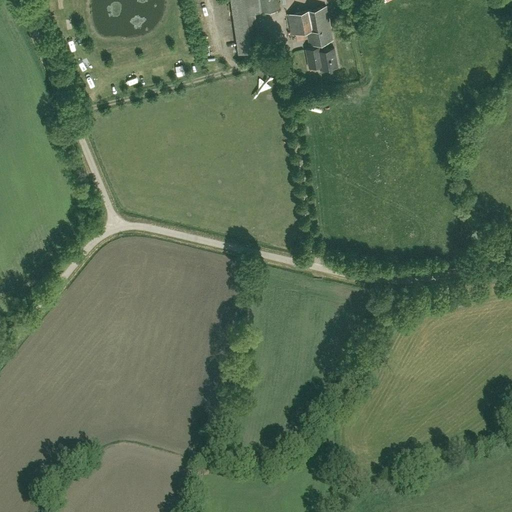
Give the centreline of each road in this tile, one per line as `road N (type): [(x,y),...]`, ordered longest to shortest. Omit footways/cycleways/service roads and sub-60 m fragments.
road 1 (unclassified): [(117,227),(377,279),(511,262)]
road 2 (unclassified): [(117,227),(19,0)]
road 3 (unclassified): [(0,358),(96,239),(117,227)]
